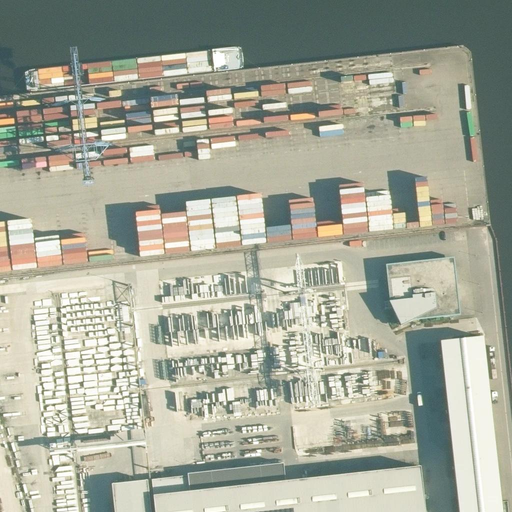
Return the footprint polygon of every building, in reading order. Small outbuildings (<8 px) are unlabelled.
[(457,73),(451,74),(454,98),(459,97),(459,104),(457,104),(458,116),(468,115),(466,101),(470,101),(467,77),(457,78),(457,73)] [(402,102),(416,101),(416,76),(401,77),(402,102)] [(401,126),(413,125),(413,126),(425,125),(425,116),(401,117),(401,126)] [(453,118),(454,130),(476,128),(474,116),(453,118)] [(321,130),(322,140),(345,139),(345,129),(321,130)] [(477,136),(473,137),(472,130),(455,132),(458,156),(480,153),(477,136)] [(294,135),(296,149),(320,145),(318,131),(294,135)] [(291,135),(267,136),(267,151),(292,150),(291,135)] [(236,136),(211,137),(212,152),(236,151),(236,136)] [(132,162),(156,161),(155,149),(132,150),(132,162)] [(105,165),(129,161),(128,151),(103,155),(105,165)] [(460,179),(475,178),(474,156),(458,157),(460,179)] [(51,161),(51,170),(75,169),(75,159),(51,161)] [(21,164),(0,164),(0,181),(21,181),(21,164)] [(269,240),(471,222),(468,191),(443,194),(442,184),(429,185),(431,210),(419,211),(419,216),(394,218),(393,209),(368,212),(342,214),(343,225),(317,227),(316,217),(291,220),(290,214),(267,216),(269,240)] [(242,241),(266,238),(265,224),(240,226),(238,211),(213,214),(211,199),(186,202),(190,231),(163,234),(160,204),(135,207),(138,232),(112,235),(110,214),(85,216),(85,223),(60,226),(59,216),(34,219),(37,246),(40,267),(242,245),(242,241)] [(0,271),(10,271),(8,241),(0,241),(0,271)] [(454,257),(444,258),(386,264),(390,301),(385,301),(385,307),(392,307),(401,325),(414,318),(450,316),(460,315),(454,257)] [(502,511),(483,336),(440,341),(458,511),(502,511)] [(425,511),(420,466),(237,486),(190,491),(188,476),(111,484),(114,511),(425,511)]
